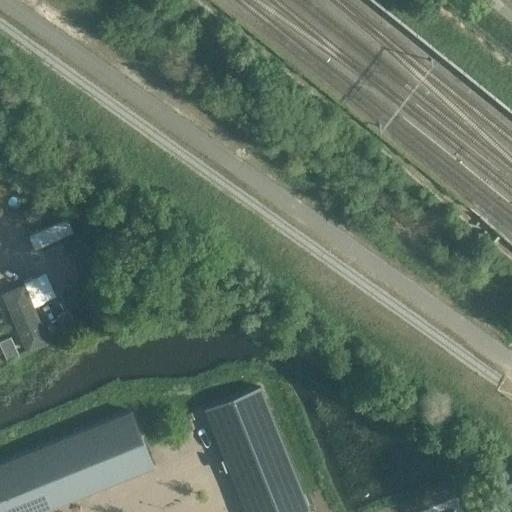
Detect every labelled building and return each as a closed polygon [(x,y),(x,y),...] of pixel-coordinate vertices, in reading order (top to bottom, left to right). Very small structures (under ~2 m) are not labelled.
[(70,240),(41,253),(65,307),(95,294),(70,240)] [(13,265),(0,270),(0,313),(9,333),(38,320),(13,265)] [(76,328),(68,310),(57,315),(65,334),(76,328)] [(18,355),(10,336),(0,340),(0,346),(6,360),(18,355)] [(205,409),(246,511),(306,511),(310,511),(260,386),(205,409)] [(39,511),(153,466),(130,411),(0,463),(0,511),(39,511)]
